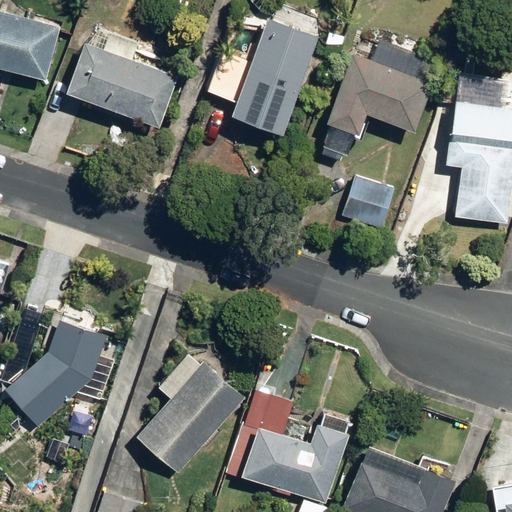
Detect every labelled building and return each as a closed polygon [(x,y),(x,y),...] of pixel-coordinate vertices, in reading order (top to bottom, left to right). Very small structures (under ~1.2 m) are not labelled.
[(0,66),(43,78),(58,26),(0,10),(0,66)] [(231,114),(282,133),(318,35),(268,16),(250,63),(220,52),(206,90),(236,102),(231,114)] [(423,57),(377,39),(369,59),(351,52),(325,119),(323,123),(326,125),(352,134),(353,135),(355,131),(362,113),(364,114),(410,132),(411,129),(429,82),(419,78),(416,77),(423,57)] [(67,90),(158,124),(176,76),(85,42),(67,90)] [(452,216),(505,223),(511,174),(511,107),(504,106),(508,78),(460,71),(452,130),(449,129),(444,164),(459,165),(452,216)] [(35,83),(13,79),(7,106),(29,110),(35,83)] [(341,212),(381,227),(395,189),(355,174),(341,212)] [(3,388),(35,424),(88,378),(103,334),(57,320),(47,350),(21,372),(36,327),(16,320),(0,369),(0,381),(6,384),(3,388)] [(133,436),(173,472),(241,397),(200,361),(187,376),(175,365),(155,387),(167,398),(133,436)] [(241,428),(226,473),(272,488),(271,492),(288,498),(290,493),(324,504),(346,435),(315,425),(309,445),(278,435),(269,432),(270,428),(247,421),(243,419),(241,428)] [(338,509),(344,511),(437,511),(450,481),(363,447),(338,509)] [(97,511),(138,511),(141,505),(104,492),(97,511)]
